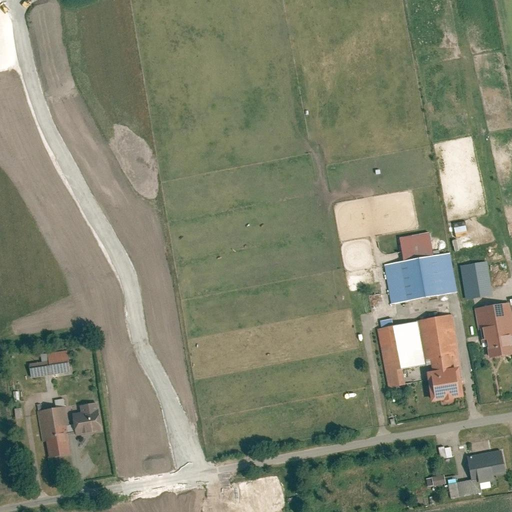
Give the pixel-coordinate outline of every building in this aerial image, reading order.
[(388,265),(394,302),(456,291),(450,255),(433,258),(429,235),(405,239),(408,262),(388,265)] [(465,285),(468,302),(494,297),(486,263),(475,266),(479,282),(465,285)] [(349,274),(350,287),(368,285),(367,273),(349,274)] [(511,303),(476,310),(484,347),(488,347),(490,359),(511,354),(511,300),(510,301),(511,303)] [(454,317),(379,330),(389,389),(406,386),(406,381),(428,377),(432,405),(464,399),(459,369),(453,370),(451,359),(461,357),(454,317)] [(50,363),(29,366),(32,380),(72,373),(68,351),(49,354),(50,363)] [(58,410),(39,413),(48,461),(73,456),(70,436),(103,430),(99,404),(81,407),(83,419),(74,420),(74,424),(70,425),(67,408),(66,408),(65,400),(56,402),(58,410)] [(454,458),(452,447),(440,450),(442,460),(454,458)] [(449,485),(452,500),(483,494),(481,485),(495,482),(494,477),(508,475),(504,452),(468,458),(472,480),(449,485)] [(445,476),(433,478),(435,487),(447,485),(445,476)]
